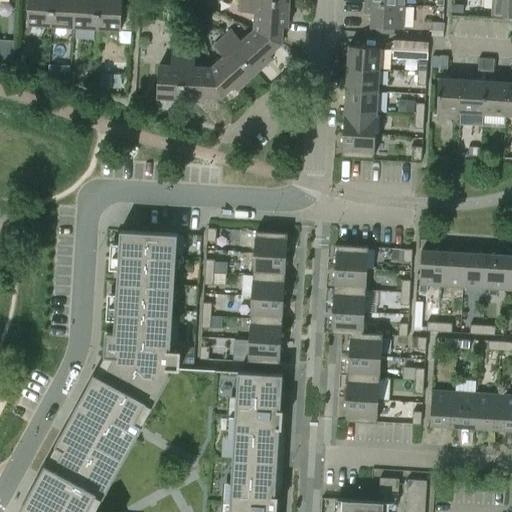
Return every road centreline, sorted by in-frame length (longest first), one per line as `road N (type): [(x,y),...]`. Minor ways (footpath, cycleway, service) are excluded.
road 1 (residential): [(0,497),(76,354),(85,222),(98,199),(135,192),(278,203),(313,185)]
road 2 (residential): [(511,467),(303,454)]
road 3 (residential): [(313,185),(325,0)]
